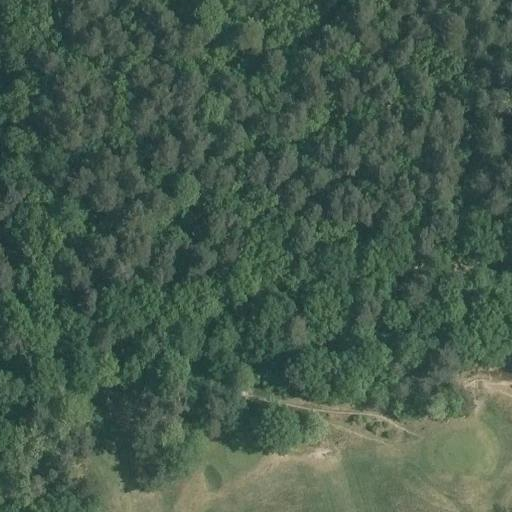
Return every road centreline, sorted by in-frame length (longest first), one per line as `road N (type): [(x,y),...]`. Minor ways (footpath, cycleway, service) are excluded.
road 1 (unknown): [(0,319),(421,165),(511,181)]
road 2 (track): [(0,363),(511,257)]
